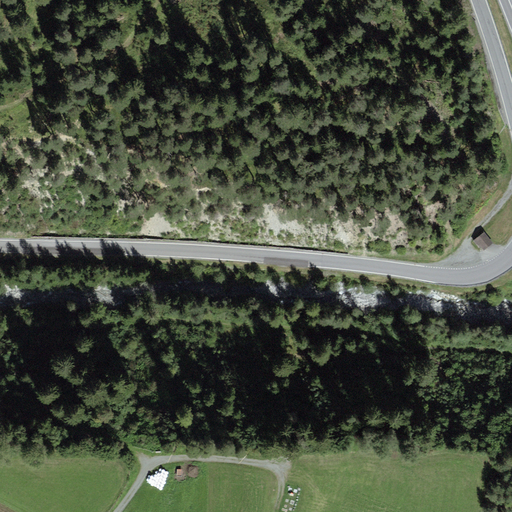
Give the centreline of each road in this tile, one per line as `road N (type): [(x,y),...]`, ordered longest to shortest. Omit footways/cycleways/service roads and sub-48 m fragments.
road 1 (unclassified): [(511,255),(487,271),(454,276),(261,255),(0,245)]
road 2 (track): [(144,469),(167,454),(281,463)]
